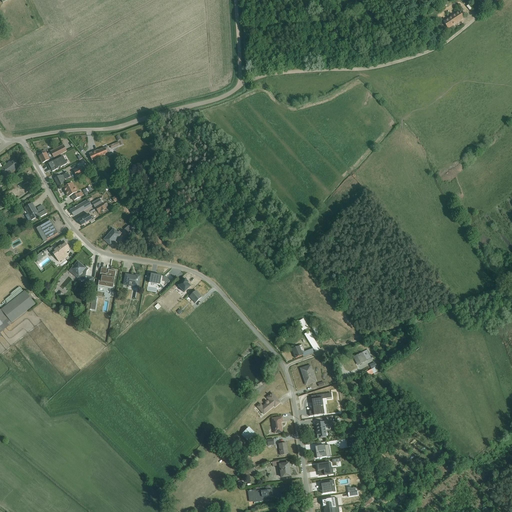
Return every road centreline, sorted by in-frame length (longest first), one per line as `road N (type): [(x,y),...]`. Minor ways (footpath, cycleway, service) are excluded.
road 1 (residential): [(310,511),(293,396),(278,358),(206,279),(89,245),(21,139)]
road 2 (track): [(240,86),(261,76),(362,69),(418,55),(500,0)]
road 3 (track): [(284,368),(511,288)]
road 4 (track): [(21,139),(112,129),(240,86)]
